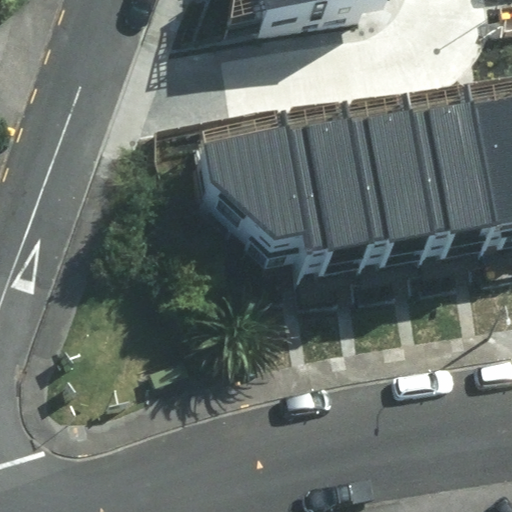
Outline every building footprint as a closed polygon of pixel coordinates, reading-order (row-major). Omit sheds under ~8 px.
[(511,93),(471,100),(491,222),(511,218),(511,93)] [(471,100),(410,110),(431,232),(491,222),(471,100)] [(353,120),(374,241),(431,232),(410,110),(353,120)] [(353,120),(281,134),(300,232),(303,253),(374,241),(353,120)] [(207,148),(213,183),(277,236),(300,232),(281,134),(207,148)]
